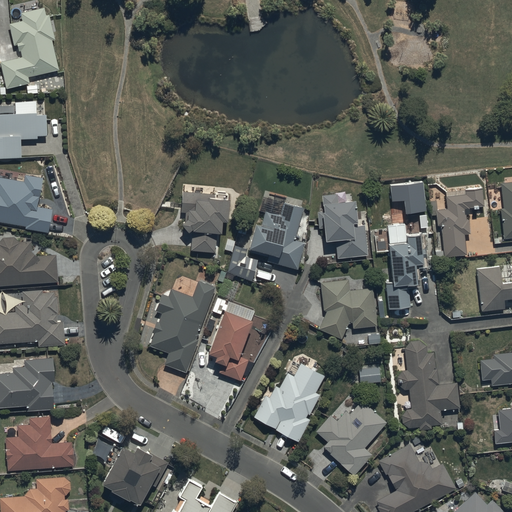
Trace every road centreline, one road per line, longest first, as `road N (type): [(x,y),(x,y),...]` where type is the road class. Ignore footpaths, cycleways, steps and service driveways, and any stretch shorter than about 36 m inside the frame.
road 1 (residential): [(321,511),(269,474),(143,407),(116,382),(109,359)]
road 2 (residential): [(109,359),(94,332),(90,251),(116,236),(136,254),(119,326)]
